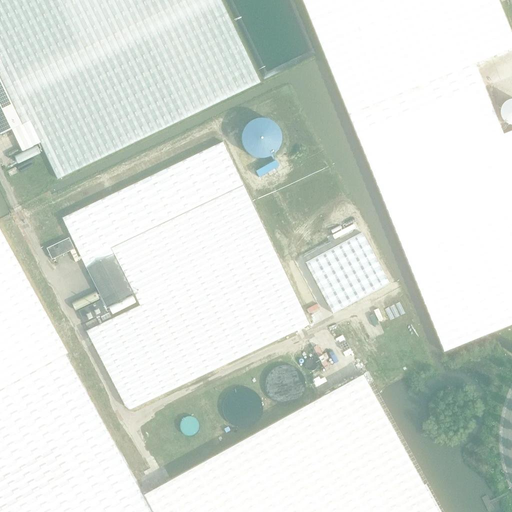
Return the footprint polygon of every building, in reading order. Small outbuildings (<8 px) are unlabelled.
[(0,0),(0,77),(22,125),(30,121),(40,143),(58,179),(222,100),(260,82),(220,0),(0,0)] [(302,0),(358,139),(444,352),(511,324),(511,130),(503,134),(474,64),(511,48),(511,36),(497,0),(302,0)] [(0,77),(0,133),(1,135),(12,130),(22,151),(40,143),(30,121),(22,125),(0,77)] [(222,142),(62,218),(80,255),(82,259),(86,268),(113,255),(133,293),(139,306),(112,319),(84,332),(123,407),(124,407),(133,411),(182,388),(180,385),(283,337),(295,331),(309,325),(307,322),(305,318),(222,142)] [(0,232),(0,511),(437,511),(362,375),(142,496),(64,354),(66,353),(0,232)] [(361,233),(305,263),(329,307),(305,318),(307,322),(331,310),(333,315),(389,285),(361,233)] [(69,239),(47,249),(52,260),(74,249),(69,239)] [(113,255),(86,268),(106,306),(133,293),(113,255)] [(106,312),(100,300),(78,311),(84,322),(106,312)] [(300,385),(300,382),(299,379),(297,375),(293,372),(290,371),(287,371),(284,371),(282,372),(278,375),(277,378),(276,380),(275,384),(276,386),(276,388),(279,392),(282,394),(284,395),(286,395),(289,395),(291,395),(295,393),(297,391),(298,389),(300,385)] [(258,410),(258,409),(258,406),(256,401),(254,398),(253,397),(251,395),(247,393),(244,392),(241,392),(238,393),(234,394),(232,395),(230,397),(228,400),(226,403),(226,405),(225,408),(225,411),(226,414),(228,417),(230,420),(232,422),(235,424),(240,425),(243,425),(246,424),(249,423),(252,422),(254,419),(256,416),(257,413),(258,410)]
